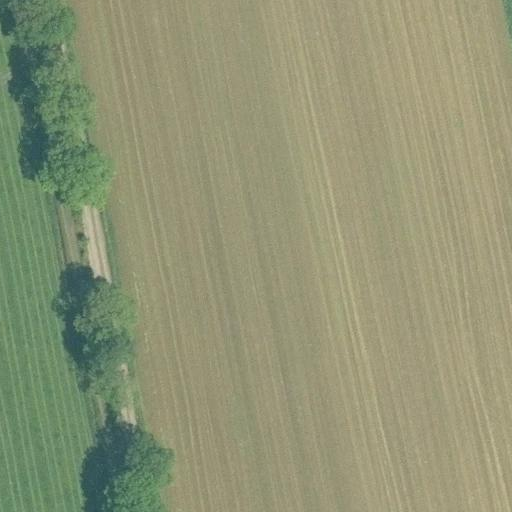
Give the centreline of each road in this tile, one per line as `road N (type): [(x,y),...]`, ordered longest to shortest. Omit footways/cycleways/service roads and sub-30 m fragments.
road 1 (track): [(46,0),(147,511)]
road 2 (track): [(122,511),(23,0)]
